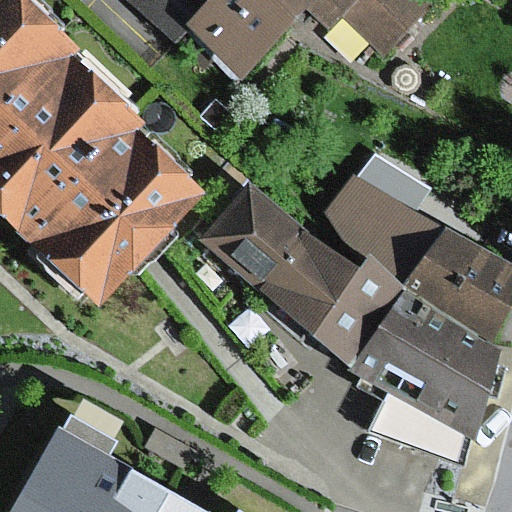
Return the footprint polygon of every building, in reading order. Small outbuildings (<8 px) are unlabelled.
[(3,0),(0,0),(0,229),(90,312),(188,205),(123,145),(130,138),(66,79),(77,67),(3,0)] [(120,0),(169,46),(180,34),(212,0),(120,0)] [(212,0),(180,34),(237,88),(303,18),(320,0),(212,0)] [(320,0),(303,18),(324,37),(340,20),(381,59),(429,9),(419,0),(320,0)] [(431,193),(372,156),(355,183),(414,219),(431,193)] [(359,267),(397,299),(483,354),(511,301),(511,275),(442,236),(414,219),(355,183),(349,180),(320,218),(359,267)] [(350,281),(240,190),(194,248),(341,380),(397,299),(359,267),(350,281)] [(397,299),(341,380),(381,401),(365,438),(460,472),(492,360),(483,354),(397,299)] [(108,454),(56,424),(5,511),(175,511),(100,469),(108,454)]
